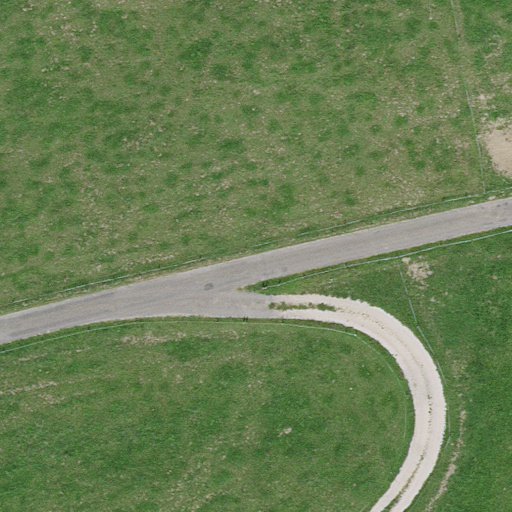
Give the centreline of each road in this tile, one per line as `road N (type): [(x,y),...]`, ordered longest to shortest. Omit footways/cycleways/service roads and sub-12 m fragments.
road 1 (track): [(0,343),(511,214)]
road 2 (track): [(383,511),(423,458),(432,420),(427,380),(373,323),(247,307),(128,305)]
